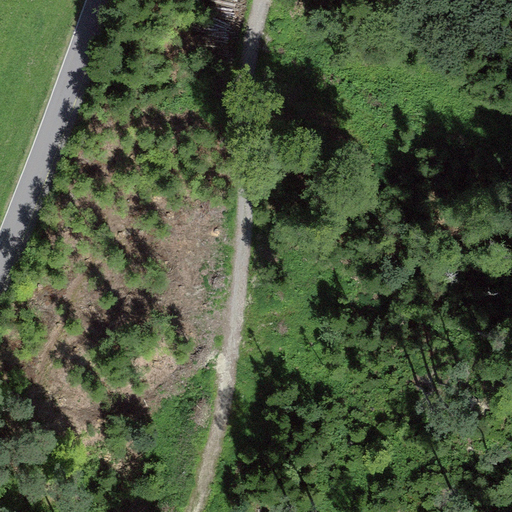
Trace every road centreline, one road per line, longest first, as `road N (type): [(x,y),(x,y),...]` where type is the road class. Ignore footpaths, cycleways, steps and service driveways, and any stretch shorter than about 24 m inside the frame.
road 1 (track): [(260,0),(245,59),(241,231),(222,409),(187,511)]
road 2 (tertiary): [(0,267),(98,0)]
